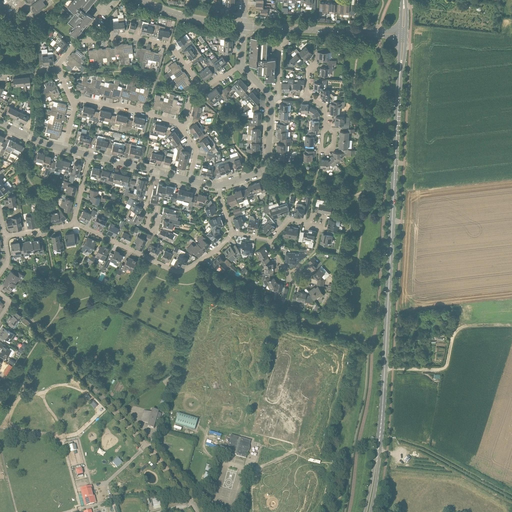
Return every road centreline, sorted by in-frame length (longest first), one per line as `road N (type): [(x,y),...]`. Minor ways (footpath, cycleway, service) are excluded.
road 1 (secondary): [(380,425),(403,34)]
road 2 (unclassified): [(197,511),(37,328)]
road 3 (residential): [(58,70),(73,44),(127,36),(170,46),(201,88)]
road 4 (residential): [(233,234),(178,270),(73,223)]
road 5 (tertiary): [(403,34),(242,26)]
road 6 (track): [(511,325),(460,328),(441,369),(384,368)]
road 7 (residential): [(267,95),(266,161),(218,186)]
